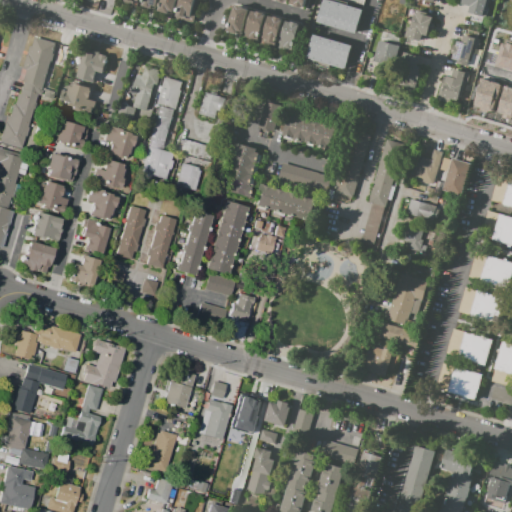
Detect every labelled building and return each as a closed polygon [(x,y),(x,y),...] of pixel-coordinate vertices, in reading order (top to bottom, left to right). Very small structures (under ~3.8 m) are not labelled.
[(140,6),(141,0),(157,0),(155,10),(140,6)] [(156,11),(159,0),(176,0),(172,16),(156,11)] [(175,17),(180,0),(199,0),(193,22),(175,17)] [(322,0),(329,0),(363,10),(356,33),(316,22),(322,0)] [(461,0),(460,5),(473,8),(471,15),(489,20),(492,9),(490,9),(491,0),(461,0)] [(226,31),(234,5),(235,6),(236,5),(244,7),(244,8),(248,10),(241,36),(226,31)] [(243,37),(251,10),(266,14),(258,41),(243,37)] [(434,20),(433,24),(436,25),(434,33),(430,32),(428,39),(423,38),(422,43),(405,38),(412,10),(429,15),(428,18),(434,20)] [(261,41),(269,15),(283,19),(275,45),(261,41)] [(278,47),(286,20),(300,24),(292,51),(278,47)] [(313,34),(352,46),(345,70),(306,58),(313,34)] [(0,141),(0,132),(6,115),(8,116),(15,92),(17,92),(24,69),(21,68),(31,36),(54,43),(39,95),(35,94),(19,148),(0,141)] [(464,36),(482,41),(479,51),(475,50),(472,63),(469,62),(467,68),(458,66),(459,62),(452,60),(454,56),(449,54),(451,46),(455,47),(457,42),(461,43),(464,36)] [(392,66),(371,60),(378,38),(399,44),(392,66)] [(511,70),(511,41),(501,39),(495,67),(511,70)] [(402,51),(418,57),(415,66),(420,67),(418,71),(420,72),(413,93),(391,85),(402,51)] [(83,53),(75,77),(91,82),(95,72),(103,75),(108,61),(83,53)] [(141,66),(158,70),(147,110),(132,106),(136,93),(129,91),(134,73),(139,74),(141,66)] [(453,77),(455,69),(470,73),(467,84),(464,83),(460,100),(449,97),(448,102),(437,99),(443,76),(446,77),(447,75),(453,77)] [(173,109),(154,103),(163,75),(181,81),(178,89),(179,90),(173,109)] [(92,117),(96,105),(87,102),(90,92),(72,86),(65,109),(92,117)] [(203,90),(225,97),(221,113),(216,111),(214,120),(196,114),(203,90)] [(118,103),(114,116),(131,122),(135,109),(118,103)] [(267,104),(281,108),(274,133),(260,129),(267,104)] [(171,109),(159,150),(170,153),(163,178),(140,171),(159,106),(171,109)] [(337,127),(324,123),(313,119),(301,116),(291,113),(284,136),(330,150),(337,127)] [(59,122),(87,129),(81,151),(53,144),(59,122)] [(371,133),(351,128),(334,192),(353,197),(371,133)] [(107,129),(103,142),(111,145),(107,155),(129,161),(136,139),(107,129)] [(206,160),(210,147),(182,138),(177,151),(206,160)] [(366,200),(384,206),(403,144),(385,138),(366,200)] [(236,145),(261,152),(247,199),(222,191),(223,188),(226,178),(229,166),(233,155),(234,152),(236,145)] [(3,249),(0,248),(0,152),(20,158),(6,212),(14,214),(3,249)] [(435,152),(443,154),(433,190),(410,184),(418,157),(432,161),(435,152)] [(50,155),(44,174),(71,183),(77,163),(50,155)] [(470,163),(452,158),(442,191),(460,196),(470,163)] [(93,168),(88,184),(118,193),(126,166),(105,159),(101,170),(93,168)] [(179,162),(173,185),(193,191),(200,167),(179,162)] [(281,162),(276,180),(322,193),(327,175),(281,162)] [(511,209),(491,203),(499,177),(511,180),(511,209)] [(42,181),(35,205),(61,213),(65,200),(57,198),(61,187),(42,181)] [(261,185),(255,206),(310,222),(317,201),(304,197),(288,193),(275,189),(261,185)] [(92,189),(88,201),(97,204),(93,217),(111,222),(119,198),(92,189)] [(412,200),(408,215),(433,222),(438,207),(412,200)] [(224,202),(245,208),(227,274),(205,268),(224,202)] [(131,260),(114,255),(129,206),(146,211),(131,260)] [(173,272),(192,277),(210,215),(192,211),(176,272),(173,272)] [(37,212),(29,234),(57,243),(64,221),(37,212)] [(489,212),(511,219),(511,248),(481,239),(489,212)] [(160,270),(142,265),(157,213),(175,218),(160,270)] [(252,227),(254,219),(261,221),(259,229),(252,227)] [(86,220),(81,237),(88,239),(84,251),(101,256),(110,228),(86,220)] [(273,234),(280,236),(283,228),(275,226),(273,234)] [(424,251),(409,247),(411,242),(401,239),(405,227),(423,233),(420,242),(426,244),(424,251)] [(268,254),(273,237),(257,232),(252,249),(268,254)] [(27,243),(19,266),(46,275),(54,251),(27,243)] [(477,255),(511,264),(511,283),(510,290),(470,279),(477,255)] [(69,283),(89,288),(97,263),(83,259),(80,269),(73,267),(69,283)] [(241,269),(237,282),(251,286),(255,273),(241,269)] [(384,318),(420,329),(425,314),(417,312),(414,321),(406,319),(408,315),(414,317),(426,282),(400,273),(384,318)] [(205,274),(229,280),(225,297),(201,291),(205,274)] [(151,297),(156,283),(143,278),(138,292),(151,297)] [(466,288),(506,300),(498,327),(459,315),(466,288)] [(227,316),(236,319),(244,321),(249,303),(250,304),(252,297),(237,293),(234,303),(230,302),(227,316)] [(197,304),(222,310),(217,327),(193,321),(197,304)] [(369,319),(365,332),(416,348),(420,335),(369,319)] [(35,322),(80,335),(75,355),(35,344),(37,335),(32,334),(35,322)] [(454,329),(494,341),(486,367),(446,355),(454,329)] [(19,330),(32,334),(37,335),(35,344),(32,355),(29,354),(28,359),(13,355),(19,330)] [(95,342),(125,350),(114,391),(84,382),(88,368),(98,371),(102,355),(93,352),(95,342)] [(511,344),(502,342),(491,384),(511,390),(511,344)] [(387,378),(363,370),(370,346),(394,354),(387,378)] [(67,360),(64,372),(75,375),(78,363),(67,360)] [(444,365),(484,376),(476,402),(437,391),(444,365)] [(29,367),(26,380),(40,384),(65,391),(68,378),(29,367)] [(180,372),(196,376),(186,411),(164,405),(171,382),(177,384),(180,372)] [(26,380),(40,384),(32,416),(13,410),(19,387),(23,388),(26,380)] [(214,383),(227,387),(222,402),(235,406),(225,441),(199,433),(214,383)] [(88,387),(103,391),(97,413),(91,411),(90,415),(101,418),(93,447),(61,438),(65,426),(76,429),(88,387)] [(242,398),(237,414),(253,418),(258,402),(242,398)] [(265,422),(285,428),(290,410),(287,410),(288,406),(279,403),(279,406),(270,403),(265,422)] [(299,411),(312,416),(306,437),(292,433),(299,411)] [(24,450),(7,446),(12,422),(29,426),(24,450)] [(234,424),(250,428),(243,455),(226,451),(234,424)] [(159,432),(176,438),(164,473),(144,467),(148,455),(151,456),(159,432)] [(263,432),(260,441),(275,446),(279,437),(263,432)] [(377,433),(390,437),(385,453),(373,450),(377,433)] [(331,443),(327,457),(355,466),(359,452),(331,443)] [(396,511),(418,446),(435,452),(415,511),(396,511)] [(257,449),(272,454),(271,460),(277,462),(268,496),(256,497),(249,490),(258,460),(254,459),(257,449)] [(24,450),(20,466),(45,472),(49,456),(24,450)] [(449,451),(444,468),(457,472),(444,511),(463,511),(480,461),(449,451)] [(280,511),(298,452),(317,457),(302,511),(280,511)] [(365,454),(383,459),(366,511),(360,511),(348,508),(365,454)] [(53,457),(71,462),(67,477),(49,472),(53,457)] [(312,511),(333,511),(345,471),(326,466),(312,511)] [(493,466),(511,470),(511,501),(510,509),(483,501),(493,466)] [(30,510),(3,504),(10,470),(33,475),(32,481),(22,479),(20,486),(35,490),(30,510)] [(157,480),(174,484),(168,506),(146,500),(148,489),(155,491),(157,480)] [(60,484),(56,500),(46,498),(43,511),(47,511),(76,511),(78,505),(82,506),(85,495),(79,493),(80,489),(60,484)]
